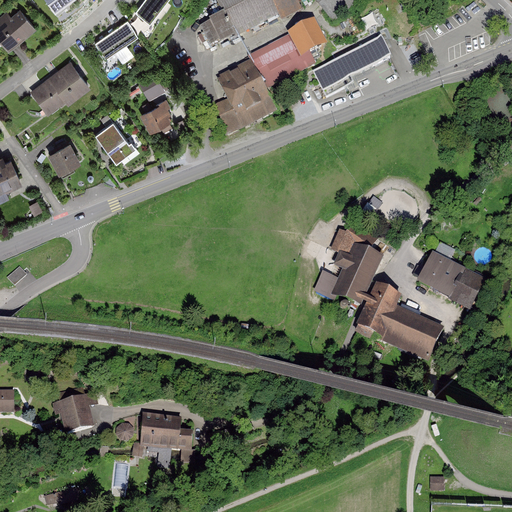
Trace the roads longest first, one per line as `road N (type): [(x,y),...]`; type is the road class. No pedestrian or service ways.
road 1 (residential): [(64,440),(124,411),(239,425),(302,407),(323,388),(375,282),(476,176),(511,151)]
road 2 (tertiary): [(75,221),(511,48)]
road 3 (track): [(424,428),(213,511)]
road 4 (residential): [(0,93),(114,0)]
road 5 (unclassified): [(0,316),(80,259),(75,221)]
